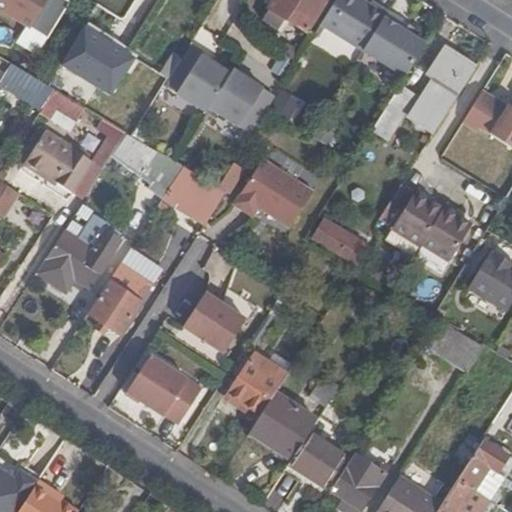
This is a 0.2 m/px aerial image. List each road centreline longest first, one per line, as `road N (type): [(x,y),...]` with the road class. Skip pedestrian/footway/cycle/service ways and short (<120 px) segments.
road 1 (residential): [(0,364),(232,511)]
road 2 (unknown): [(91,421),(207,247)]
